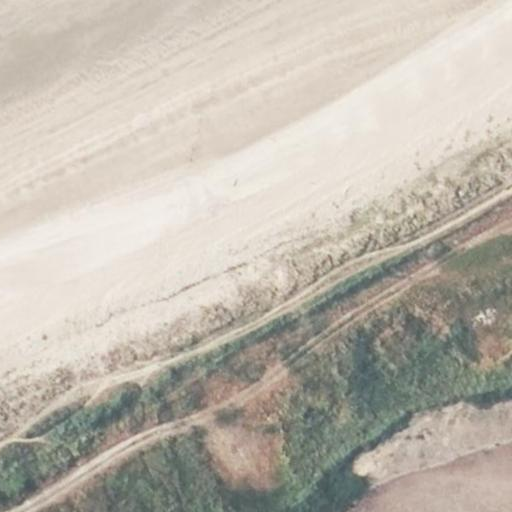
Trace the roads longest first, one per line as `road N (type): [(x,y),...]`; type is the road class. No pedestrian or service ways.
road 1 (track): [(150,433),(511,215)]
road 2 (track): [(24,511),(150,433)]
